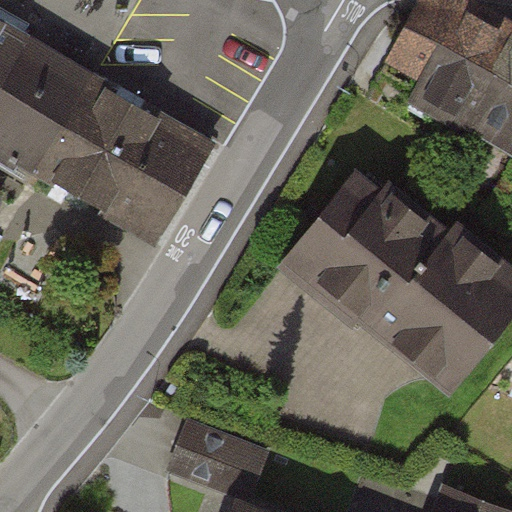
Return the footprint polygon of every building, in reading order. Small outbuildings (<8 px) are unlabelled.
[(472,117),(511,41),(511,37),(460,8),(418,8),(384,72),(472,117)] [(0,95),(29,44),(0,27),(0,95)] [(511,138),(511,41),(472,117),(511,138)] [(120,96),(29,44),(0,95),(0,157),(64,194),(120,96)] [(120,96),(64,194),(161,249),(216,151),(213,149),(120,96)] [(288,269),(447,396),(511,315),(511,273),(458,230),(450,240),(392,193),(384,202),(358,182),(288,269)] [(0,279),(33,284),(39,247),(3,242),(0,263),(0,279)] [(266,456),(189,427),(174,466),(251,495),(266,456)] [(249,511),(241,509),(239,511),(496,511),(451,495),(444,511),(249,511)]
